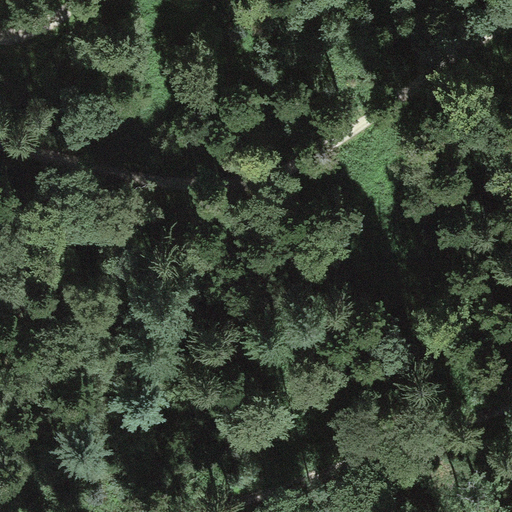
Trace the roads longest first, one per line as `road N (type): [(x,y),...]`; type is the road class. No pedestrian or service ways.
road 1 (track): [(0,148),(165,181),(219,185),(276,171),(511,14)]
road 2 (track): [(189,511),(511,401)]
road 3 (track): [(214,0),(230,88),(219,185)]
